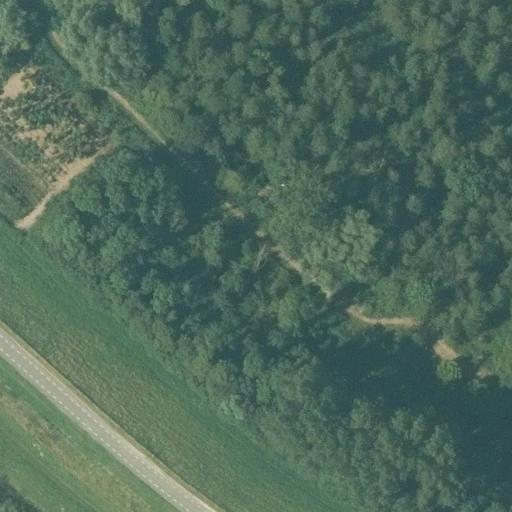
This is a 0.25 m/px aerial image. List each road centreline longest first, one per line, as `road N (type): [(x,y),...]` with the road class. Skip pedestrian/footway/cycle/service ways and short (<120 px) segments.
road 1 (unclassified): [(209,219),(60,63),(37,0)]
road 2 (unclassified): [(183,511),(0,357)]
